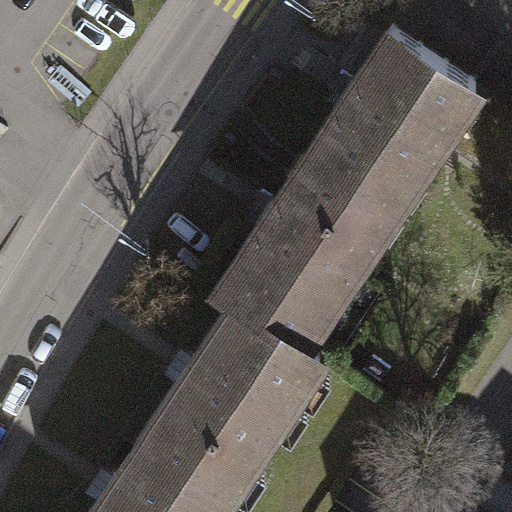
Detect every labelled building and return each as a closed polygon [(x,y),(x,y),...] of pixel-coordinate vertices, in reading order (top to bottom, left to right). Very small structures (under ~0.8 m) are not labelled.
[(396,17),(317,134),(361,163),(357,170),(394,196),(438,130),(472,81),(478,72),(396,17)] [(511,108),(472,81),(438,130),(511,180),(511,108)] [(219,278),(237,293),(303,337),(394,196),(357,170),(361,163),(317,134),(219,278)] [(181,377),(140,438),(182,466),(186,460),(228,487),(321,348),(303,337),(237,293),(197,353),(194,351),(178,375),(181,377)] [(102,495),(90,511),(211,511),(228,487),(186,460),(182,466),(140,438),(117,472),(115,471),(100,494),(102,495)]
